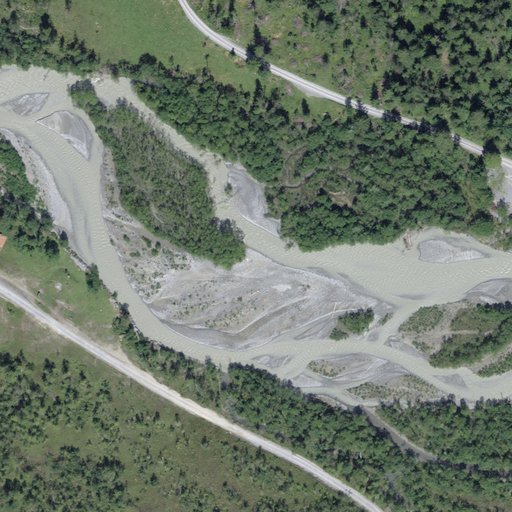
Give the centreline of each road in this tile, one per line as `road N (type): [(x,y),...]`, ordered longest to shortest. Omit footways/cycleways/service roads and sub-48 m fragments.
road 1 (track): [(0,293),(376,511)]
road 2 (unclassified): [(511,168),(237,53),(177,0)]
